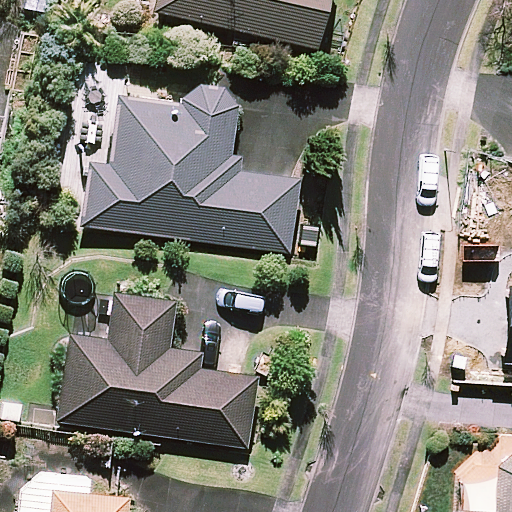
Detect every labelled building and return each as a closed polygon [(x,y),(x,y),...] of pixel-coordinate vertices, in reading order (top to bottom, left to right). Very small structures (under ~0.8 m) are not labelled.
[(151,0),(150,8),(313,46),(323,0),(151,0)] [(236,152),(227,151),(232,109),(116,94),(107,164),(88,162),(80,225),(286,251),(295,175),(235,167),(236,152)] [(170,301),(108,292),(102,337),(65,332),(53,419),(244,445),(253,373),(194,365),(196,351),(164,347),(170,301)] [(511,511),(511,443),(500,443),(498,466),(493,465),(490,510),(453,507),(452,511),(511,511)] [(35,471),(13,488),(10,511),(124,511),(126,496),(86,492),(87,476),(35,471)]
